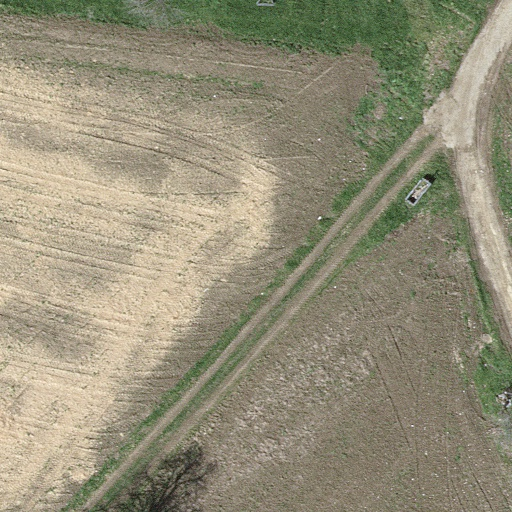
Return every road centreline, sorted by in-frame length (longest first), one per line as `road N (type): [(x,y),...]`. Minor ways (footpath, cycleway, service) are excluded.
road 1 (track): [(136,511),(450,101)]
road 2 (track): [(450,101),(511,298)]
